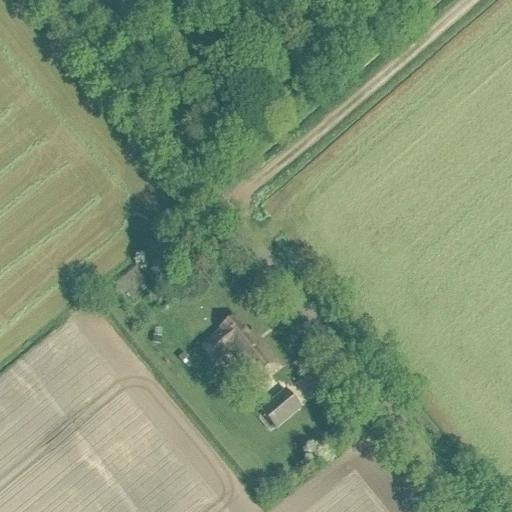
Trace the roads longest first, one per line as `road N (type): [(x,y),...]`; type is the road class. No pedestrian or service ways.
road 1 (tertiary): [(479,511),(55,0)]
road 2 (track): [(352,0),(179,148)]
